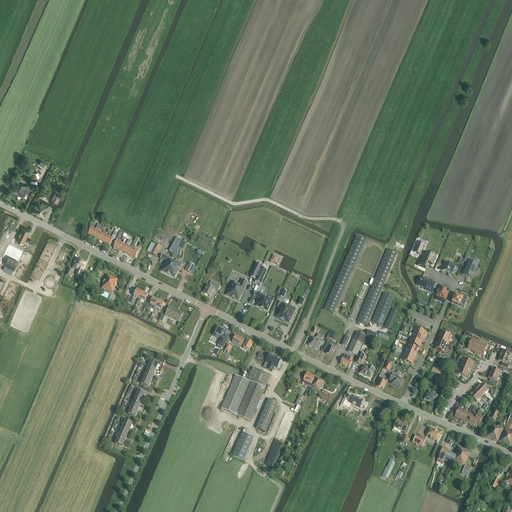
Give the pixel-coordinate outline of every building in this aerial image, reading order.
[(18,183),(17,186),(13,193),(17,195),(23,198),(25,194),(28,195),(31,188),(28,186),(25,186),(18,183)] [(50,203),(55,206),(60,197),(55,194),(50,203)] [(32,212),(44,217),(50,205),(38,199),(32,212)] [(12,223),(11,226),(15,228),(18,218),(11,216),(9,222),(12,223)] [(92,229),(88,236),(94,238),(97,231),(98,232),(101,226),(98,224),(95,231),(92,229)] [(22,228),(9,256),(19,261),(24,251),(21,250),(30,232),(22,228)] [(97,231),(94,238),(99,241),(103,234),(98,232),(97,231)] [(108,237),(105,244),(110,247),(114,240),(115,237),(117,234),(114,233),(113,236),(111,238),(108,237)] [(103,234),(99,241),(105,244),(108,237),(103,234)] [(333,313),(366,240),(356,235),(324,309),(333,313)] [(128,247),(125,254),(130,257),(135,247),(139,239),(136,238),(134,242),(131,249),(128,247)] [(168,253),(168,254),(177,259),(181,250),(178,249),(182,241),(176,238),(168,253)] [(123,245),(120,251),(125,254),(128,247),(130,244),(131,241),(129,240),(127,243),(126,246),(123,245)] [(117,242),(114,249),(120,251),(123,245),(117,242)] [(402,252),(405,245),(397,242),(395,246),(396,246),(395,250),(402,252)] [(417,245),(414,253),(415,252),(421,255),(420,255),(421,255),(421,254),(423,255),(422,256),(424,257),(422,260),(421,260),(419,263),(418,265),(419,265),(418,266),(426,269),(428,263),(433,265),(433,264),(434,264),(434,263),(435,260),(436,259),(435,259),(436,258),(424,253),(422,252),(424,248),(425,247),(424,247),(425,245),(424,246),(418,243),(419,243),(418,242),(418,244),(417,244),(417,245)] [(156,256),(161,247),(156,244),(155,245),(152,243),(147,251),(156,256)] [(135,247),(130,257),(136,259),(141,249),(138,248),(135,247)] [(32,252),(26,249),(22,257),(28,260),(32,252)] [(397,253),(388,249),(357,321),(367,325),(397,253)] [(161,259),(166,262),(161,272),(168,275),(175,261),(170,258),(163,255),(161,259)] [(273,255),(270,261),(277,265),(280,258),(273,255)] [(18,262),(8,257),(4,266),(14,271),(18,262)] [(81,271),(86,262),(77,258),(73,267),(79,269),(76,274),(81,276),(83,272),(81,271)] [(175,261),(168,275),(175,279),(182,265),(182,264),(178,262),(175,261)] [(467,272),(466,275),(472,278),(474,273),(472,272),(474,269),(475,269),(477,264),(470,261),(466,270),(468,271),(467,272)] [(445,262),(441,270),(452,275),(453,272),(455,267),(445,263),(445,262)] [(189,263),(185,270),(191,273),(194,266),(189,263)] [(263,266),(257,263),(250,278),(256,280),(262,268),(263,266)] [(262,268),(256,280),(255,282),(260,285),(267,270),(262,268)] [(107,276),(102,289),(112,293),(118,280),(107,276)] [(421,283),(420,285),(427,288),(426,290),(432,293),(434,288),(436,284),(433,283),(423,278),(421,282),(421,283)] [(248,282),(243,280),(240,285),(233,282),(227,296),(239,302),(248,282)] [(217,291),(220,286),(211,281),(209,286),(208,285),(204,294),(210,297),(214,290),(217,291)] [(439,289),(436,296),(445,300),(448,294),(445,293),(447,289),(440,286),(439,289)] [(139,299),(142,293),(137,290),(134,296),(139,299)] [(273,300),(256,292),(254,298),(259,300),(256,306),(268,312),(273,300)] [(394,296),(384,292),(371,322),(381,326),(394,296)] [(142,293),(139,299),(136,305),(138,306),(142,300),(145,301),(148,295),(142,293)] [(455,294),(452,302),(464,307),(466,303),(467,299),(465,298),(466,296),(462,294),(461,297),(455,294)] [(352,320),(361,299),(357,297),(347,318),(352,320)] [(156,307),(159,301),(153,298),(149,307),(151,308),(152,305),(156,307)] [(159,301),(156,307),(161,309),(164,303),(159,301)] [(283,320),(289,306),(283,303),(276,317),(283,320)] [(296,309),(289,306),(283,320),(289,323),(296,309)] [(166,314),(180,321),(184,313),(179,311),(179,312),(169,307),(166,314)] [(392,308),(384,328),(389,330),(398,311),(392,308)] [(221,339),(220,343),(219,345),(224,347),(229,336),(226,334),(227,331),(218,326),(213,335),(214,336),(215,336),(217,338),(218,338),(221,339)] [(416,329),(414,334),(424,338),(426,333),(416,329)] [(368,331),(366,336),(374,340),(377,335),(368,331)] [(357,332),(354,337),(347,352),(357,356),(364,341),(363,341),(366,336),(357,332)] [(441,332),(439,338),(444,340),(443,343),(448,345),(452,336),(441,332)] [(321,342),(324,336),(318,333),(315,339),(312,338),(309,346),(319,350),(322,342),(321,342)] [(414,334),(412,339),(421,343),(424,338),(414,334)] [(232,342),(250,351),(254,344),(236,335),(232,342)] [(350,338),(346,336),(342,346),(346,347),(350,338)] [(412,339),(410,344),(419,348),(421,343),(412,339)] [(469,344),(477,347),(480,342),(472,339),(469,344)] [(332,357),(335,349),(336,347),(331,344),(331,343),(328,341),(325,347),(329,348),(326,354),(332,357)] [(477,347),(485,350),(487,345),(480,342),(477,347)] [(436,343),(434,349),(444,353),(448,345),(443,343),(442,345),(436,343)] [(475,352),(477,347),(469,344),(467,349),(475,352)] [(409,345),(407,350),(416,354),(419,349),(409,345)] [(477,347),(475,352),(483,356),(485,350),(477,347)] [(501,356),(509,359),(511,355),(511,354),(511,349),(509,349),(507,353),(503,351),(501,356)] [(407,350),(405,356),(414,360),(416,354),(407,350)] [(355,363),(360,365),(365,355),(360,353),(355,363)] [(281,360),(270,354),(266,363),(268,364),(266,369),(272,372),(274,367),(277,368),(281,360)] [(340,365),(348,369),(352,361),(351,361),(352,359),(345,356),(344,358),(343,357),(340,365)] [(405,356),(403,361),(412,365),(414,360),(405,356)] [(509,359),(501,356),(499,361),(503,363),(502,366),(508,369),(509,365),(508,364),(509,359)] [(460,366),(466,368),(469,360),(464,358),(460,366)] [(466,368),(471,370),(474,363),(469,360),(466,368)] [(148,367),(155,370),(158,364),(150,361),(148,367)] [(375,369),(369,367),(368,368),(363,365),(359,373),(370,378),(375,369)] [(466,368),(460,366),(457,374),(462,376),(466,368)] [(155,370),(148,367),(146,372),(153,375),(155,370)] [(251,421),(266,388),(271,375),(253,367),(249,375),(247,374),(245,380),(236,376),(221,408),(236,415),(250,382),(251,383),(237,415),(251,421)] [(466,368),(462,376),(468,378),(471,370),(466,368)] [(490,374),(499,377),(501,372),(492,368),(490,374)] [(153,375),(146,372),(143,378),(151,381),(153,375)] [(305,385),(310,388),(311,388),(316,377),(307,373),(303,381),(304,381),(303,382),(305,385)] [(392,382),(391,384),(400,388),(403,381),(395,377),(396,374),(393,373),(389,381),(392,382)] [(499,377),(490,374),(488,378),(491,379),(489,383),(497,386),(498,382),(497,382),(499,377)] [(316,377),(311,388),(319,392),(323,381),(316,377)] [(151,381),(143,378),(141,384),(148,387),(151,381)] [(386,381),(381,379),(377,387),(383,390),(386,381)] [(478,388),(484,395),(488,391),(481,384),(478,388)] [(484,395),(478,388),(474,392),(481,398),(484,395)] [(135,397),(143,400),(145,394),(138,391),(135,397)] [(437,397),(435,396),(436,393),(434,392),(433,395),(428,393),(424,401),(433,405),(437,397)] [(481,398),(474,392),(470,396),(477,402),(481,398)] [(300,407),(305,398),(300,395),(295,404),(300,407)] [(322,399),(329,403),(332,398),(324,395),(322,399)] [(363,401),(352,396),(350,400),(346,399),(343,406),(349,409),(351,404),(360,408),(363,401)] [(143,400),(135,397),(133,402),(140,405),(143,400)] [(278,404),(269,400),(256,429),(266,433),(278,404)] [(140,405),(133,402),(131,408),(138,411),(140,405)] [(462,411),(460,407),(457,405),(453,412),(456,413),(454,417),(459,420),(463,412),(462,411)] [(138,411),(131,408),(128,414),(135,417),(138,411)] [(500,412),(495,410),(491,419),(496,421),(500,412)] [(459,420),(465,422),(469,414),(463,412),(459,420)] [(470,425),(473,416),(469,414),(465,422),(470,425)] [(473,416),(470,425),(475,427),(476,425),(479,426),(483,418),(477,415),(476,418),(473,416)] [(405,433),(409,424),(404,422),(403,423),(397,420),(394,428),(405,433)] [(123,427),(130,430),(132,425),(125,422),(123,427)] [(486,438),(497,443),(503,430),(492,424),(486,438)] [(130,430),(123,427),(120,433),(128,436),(130,430)] [(437,443),(441,435),(430,430),(426,436),(430,438),(430,439),(437,443)] [(511,433),(510,432),(505,430),(499,443),(511,449),(511,446),(511,433)] [(128,436),(120,433),(118,438),(125,441),(128,436)] [(242,433),(232,456),(243,461),(253,438),(242,433)] [(413,443),(422,448),(426,439),(420,436),(419,438),(416,436),(413,443)] [(125,441),(118,438),(116,444),(123,447),(125,441)] [(439,456),(437,462),(442,464),(445,459),(452,462),(454,463),(458,454),(460,455),(464,457),(465,455),(468,457),(470,453),(458,448),(455,455),(448,452),(448,451),(445,450),(443,456),(440,454),(439,456)] [(458,454),(454,463),(463,468),(468,457),(465,455),(464,457),(460,455),(458,454)] [(382,477),(388,479),(395,463),(390,460),(387,468),(386,467),(382,477)] [(467,465),(462,474),(467,476),(469,473),(472,467),(467,465)] [(490,487),(496,490),(501,480),(494,477),(490,487)]
